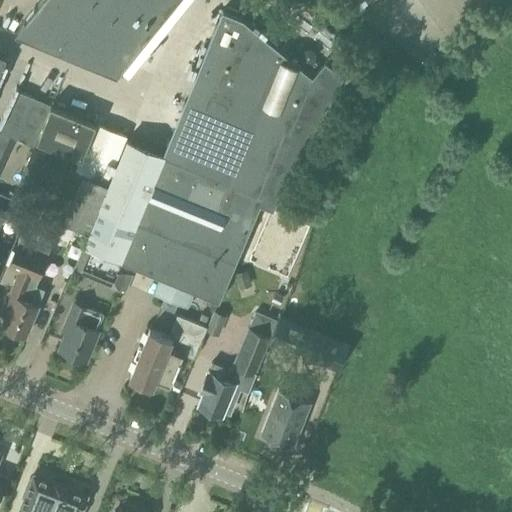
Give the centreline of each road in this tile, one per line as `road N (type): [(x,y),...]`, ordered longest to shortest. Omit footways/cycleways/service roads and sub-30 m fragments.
road 1 (tertiary): [(0,383),(316,511)]
road 2 (residential): [(365,511),(472,295)]
